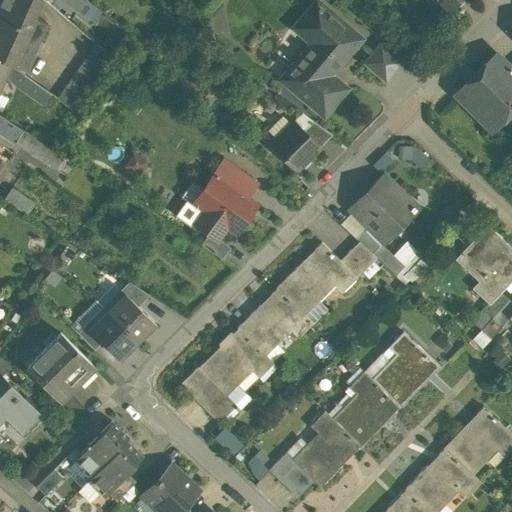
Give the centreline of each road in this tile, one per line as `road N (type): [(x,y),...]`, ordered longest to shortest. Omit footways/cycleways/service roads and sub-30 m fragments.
road 1 (residential): [(265,511),(135,388),(401,115)]
road 2 (residential): [(401,115),(511,6)]
road 3 (residential): [(401,115),(511,218)]
